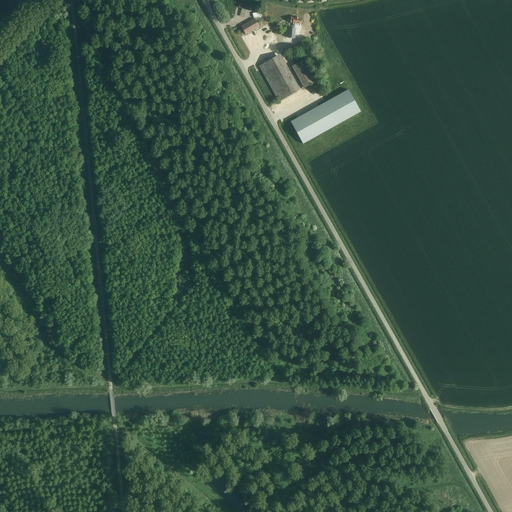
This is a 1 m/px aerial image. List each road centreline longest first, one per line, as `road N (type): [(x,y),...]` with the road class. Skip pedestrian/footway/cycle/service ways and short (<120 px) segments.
road 1 (unclassified): [(490,511),(207,9)]
road 2 (track): [(283,382),(186,208),(164,55),(149,35),(80,0)]
road 3 (track): [(406,392),(196,0)]
road 4 (track): [(110,386),(72,0)]
road 5 (track): [(293,511),(456,482),(475,511)]
road 6 (track): [(117,386),(184,288),(186,208)]
road 7 (track): [(109,376),(45,344),(0,260)]
road 8 (track): [(117,386),(283,382)]
road 9 (track): [(424,393),(283,382)]
road 10 (track): [(224,511),(114,426)]
road 11 (track): [(123,511),(110,386)]
